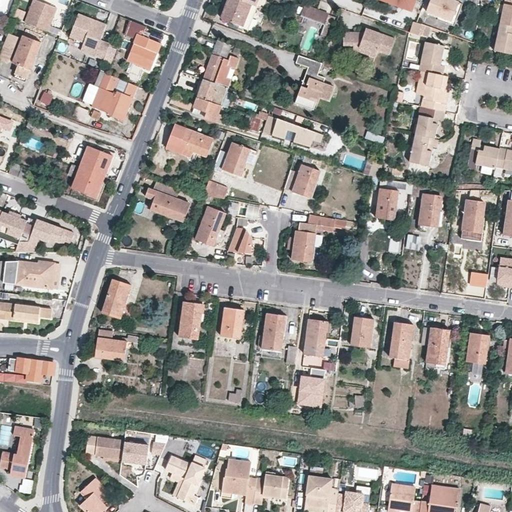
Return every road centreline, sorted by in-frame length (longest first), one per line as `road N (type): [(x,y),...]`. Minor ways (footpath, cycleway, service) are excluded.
road 1 (residential): [(273,279),(511,311)]
road 2 (residential): [(186,30),(109,222)]
road 3 (residential): [(96,255),(273,279)]
road 4 (residential): [(72,353),(51,511)]
